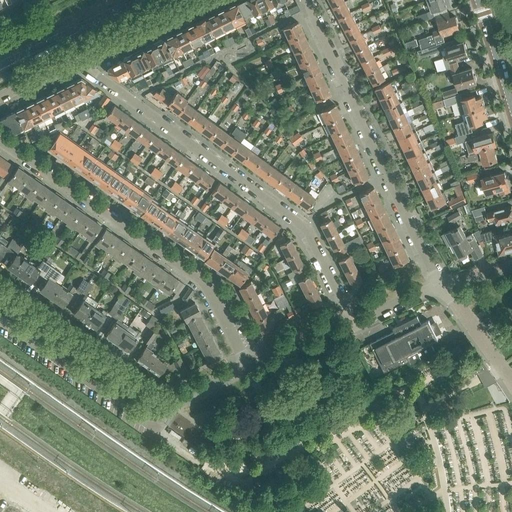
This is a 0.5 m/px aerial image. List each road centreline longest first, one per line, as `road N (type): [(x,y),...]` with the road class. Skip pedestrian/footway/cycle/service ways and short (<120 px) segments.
road 1 (residential): [(348,311),(304,228),(76,60)]
road 2 (residential): [(0,137),(208,286),(245,363)]
road 3 (residential): [(305,0),(441,283)]
road 4 (residential): [(165,412),(0,294)]
road 5 (secondary): [(0,71),(146,0)]
road 6 (residential): [(196,0),(76,60)]
road 7 (residential): [(441,283),(511,385)]
